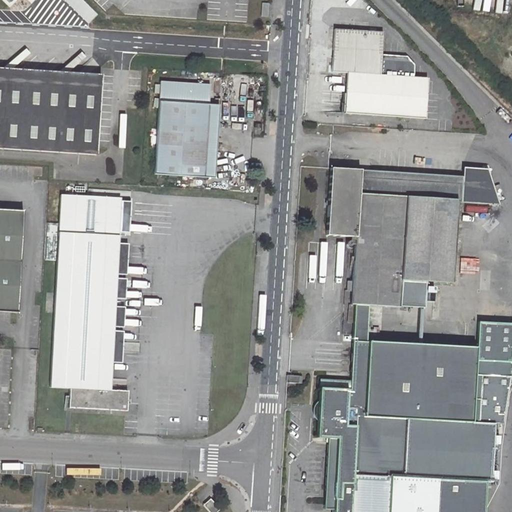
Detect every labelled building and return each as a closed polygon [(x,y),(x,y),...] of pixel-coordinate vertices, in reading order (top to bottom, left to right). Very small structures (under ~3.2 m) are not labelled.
[(413,56),(380,54),(382,32),(334,29),(331,72),(347,73),(344,113),(423,118),(426,78),(412,77),(413,56)] [(0,144),(97,152),(102,73),(94,72),(83,81),(75,71),(64,80),(56,70),(46,79),(36,69),(26,77),(18,67),(8,76),(0,67),(0,144)] [(209,85),(160,81),(154,174),(203,177),(208,104),(209,85)] [(203,177),(214,178),(219,105),(208,104),(203,177)] [(359,170),(329,168),(325,235),(354,237),(350,304),(351,304),(365,305),(398,308),(400,279),(449,282),(455,201),(497,204),(486,169),(463,168),(462,176),(461,184),(359,177),(359,170)] [(462,176),(359,170),(359,177),(461,184),(462,176)] [(119,198),(60,195),(49,387),(68,388),(68,407),(126,410),(127,391),(109,390),(109,385),(119,198)] [(124,198),(119,198),(109,385),(114,385),(124,198)] [(0,311),(18,313),(23,210),(0,209),(0,311)] [(327,511),(485,511),(487,487),(493,487),(496,427),(505,428),(511,391),(511,382),(511,332),(477,330),(477,347),(364,339),(365,305),(351,304),(351,311),(346,310),(345,335),(350,335),(348,384),(325,382),(325,389),(316,388),(313,439),(325,440),(322,511),(327,511)] [(301,341),(300,350),(312,351),(313,342),(301,341)] [(209,499),(202,505),(208,511),(215,511),(219,509),(209,499)]
